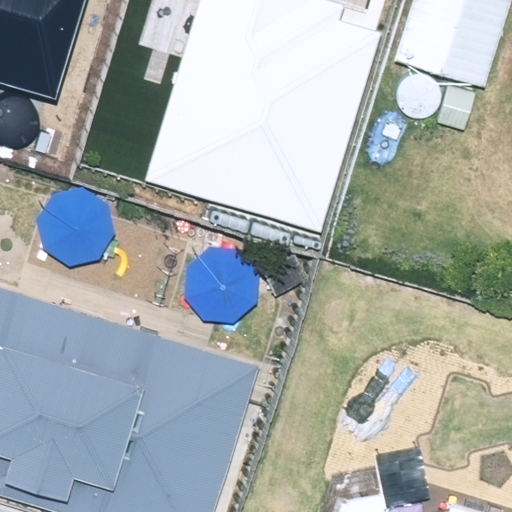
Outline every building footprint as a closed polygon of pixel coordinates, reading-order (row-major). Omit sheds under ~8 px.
[(199,0),(153,156),(322,207),(378,22),(332,8),(334,0),(199,0)] [(477,77),(499,0),(401,0),(387,50),(477,77)] [(470,84),(440,76),(430,114),(458,122),(470,84)] [(0,270),(0,485),(79,511),(192,511),(246,353),(0,270)] [(500,511),(333,467),(321,511),(500,511)]
